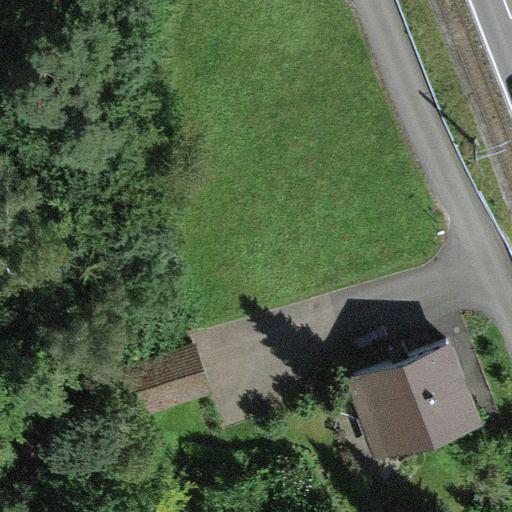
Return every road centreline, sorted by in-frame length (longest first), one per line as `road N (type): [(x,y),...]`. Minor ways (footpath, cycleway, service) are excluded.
road 1 (unknown): [(477,243),(69,414),(0,452)]
road 2 (residential): [(511,322),(422,142),(368,0)]
